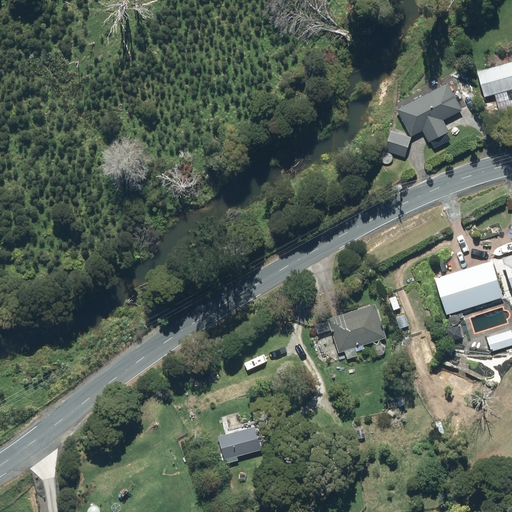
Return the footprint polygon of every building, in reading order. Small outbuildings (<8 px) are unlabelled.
[(511,55),(502,58),(503,64),(475,71),(482,98),(492,95),(495,109),(511,104),(511,55)] [(442,121),(460,110),(442,81),(394,110),(410,136),(411,137),(421,130),(428,141),(447,130),(442,121)] [(381,151),(393,154),(404,157),(409,137),(387,131),(381,151)] [(511,251),(497,257),(509,294),(511,292),(511,251)] [(438,278),(432,280),(443,315),(501,298),(490,260),(454,270),(451,262),(434,267),(438,278)] [(374,303),(325,319),(311,323),(315,336),(330,332),(336,352),(341,351),(343,359),(354,355),(351,345),(384,334),(374,303)] [(471,340),(462,317),(460,318),(457,312),(444,317),(448,326),(442,328),(450,349),(471,340)] [(405,315),(394,318),(398,329),(409,325),(405,315)] [(511,338),(510,331),(485,339),(490,352),(511,344),(511,338)] [(237,455),(260,448),(254,424),(243,426),(241,413),(222,416),(223,433),(214,436),(223,463),(238,458),(237,455)] [(415,433),(413,422),(397,425),(399,436),(415,433)] [(372,437),(372,430),(356,430),(357,438),(372,437)]
